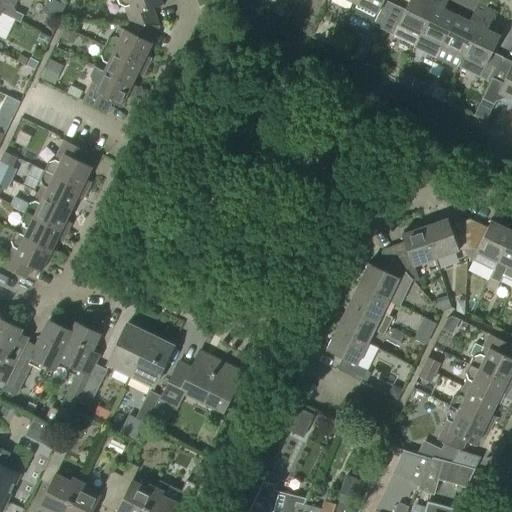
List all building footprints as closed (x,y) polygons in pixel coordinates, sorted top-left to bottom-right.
[(0,0),(0,12),(0,13),(5,2),(14,6),(17,0),(0,0)] [(117,0),(119,4),(124,6),(129,24),(158,25),(152,7),(162,4),(160,0),(117,0)] [(327,0),(326,3),(344,11),(347,3),(340,0),(327,0)] [(355,0),(354,4),(349,14),(381,30),(394,4),(385,0),(355,0)] [(381,30),(414,45),(436,0),(408,0),(404,9),(394,4),(381,30)] [(447,0),(436,0),(414,45),(413,47),(435,57),(456,15),(443,9),(447,0)] [(457,66),(462,57),(462,56),(485,8),(489,1),(487,0),(478,0),(468,21),(456,15),(435,57),(435,58),(456,69),(457,66)] [(494,73),(502,57),(491,52),(499,36),(486,29),(495,12),(485,8),(462,56),(462,57),(457,66),(479,77),(490,82),(494,73)] [(150,42),(158,25),(129,24),(126,30),(118,26),(113,36),(108,38),(104,46),(146,67),(150,57),(145,55),(151,43),(150,42)] [(77,33),(64,27),(59,37),(72,43),(77,33)] [(102,59),(98,68),(132,84),(137,73),(142,76),(146,67),(104,46),(100,55),(102,59)] [(505,98),(511,100),(511,61),(502,57),(494,73),(490,82),(482,98),(493,104),(494,102),(505,98)] [(38,62),(30,58),(26,65),(34,69),(38,62)] [(41,77),(51,82),(59,64),(49,60),(41,77)] [(132,84),(98,68),(94,66),(90,76),(92,81),(82,101),(106,112),(111,101),(121,106),(127,94),(132,96),(137,86),(132,84)] [(77,98),(81,91),(70,86),(67,93),(77,98)] [(7,96),(0,110),(12,115),(18,102),(7,96)] [(87,151),(63,140),(54,160),(48,162),(44,171),(86,191),(90,182),(85,179),(91,167),(81,162),(87,151)] [(0,159),(0,161),(11,168),(17,157),(4,151),(0,159)] [(407,163),(404,153),(394,156),(398,166),(407,163)] [(76,197),(81,200),(86,191),(44,171),(40,179),(41,184),(37,193),(71,209),(76,197)] [(71,223),(65,220),(71,209),(37,193),(33,202),(28,203),(24,211),(66,232),(71,223)] [(57,238),(62,241),(66,232),(24,211),(20,220),(21,224),(18,233),(52,249),(57,238)] [(458,250),(467,251),(469,219),(449,226),(447,218),(424,226),(435,260),(459,251),(458,250)] [(494,270),(511,231),(490,221),(487,227),(469,219),(467,251),(476,251),(472,260),(494,270)] [(403,241),(384,248),(412,280),(418,279),(414,267),(435,260),(424,226),(401,234),(403,241)] [(52,261),(57,251),(52,249),(18,233),(14,231),(10,240),(12,246),(3,266),(26,277),(31,267),(41,271),(47,259),(52,261)] [(511,231),(494,270),(490,277),(500,282),(503,275),(511,278),(511,231)] [(368,263),(357,285),(389,300),(389,299),(400,305),(412,280),(384,248),(375,266),(368,263)] [(383,313),(389,300),(357,285),(347,307),(388,327),(393,318),(383,313)] [(442,312),(451,308),(447,295),(435,299),(442,311),(442,312)] [(456,310),(463,314),(463,313),(464,305),(464,300),(456,300),(456,310)] [(347,307),(336,328),(368,344),(374,331),(383,336),(388,327),(347,307)] [(459,320),(452,317),(446,319),(442,328),(452,334),(459,320)] [(0,380),(6,383),(20,354),(25,342),(17,338),(21,329),(0,318),(0,380)] [(48,320),(29,359),(27,364),(31,366),(38,369),(41,364),(53,370),(53,368),(54,369),(58,360),(58,359),(71,332),(71,331),(48,320)] [(464,332),(468,324),(462,321),(458,329),(464,332)] [(75,322),(71,331),(71,332),(58,359),(58,360),(54,369),(53,368),(53,370),(55,371),(59,362),(68,366),(66,371),(74,375),(72,380),(85,387),(95,365),(101,354),(91,350),(99,334),(75,322)] [(105,366),(129,377),(149,335),(126,324),(105,366)] [(357,365),(368,344),(336,328),(326,350),(342,358),(336,369),(362,381),(367,370),(357,365)] [(398,342),(402,333),(393,329),(389,337),(398,342)] [(469,365),(511,385),(511,382),(511,374),(510,373),(511,369),(511,358),(507,356),(511,345),(489,334),(479,354),(473,356),(469,365)] [(173,346),(149,335),(129,377),(152,388),(173,346)] [(178,362),(158,403),(171,409),(173,410),(176,411),(184,395),(222,413),(242,371),(217,359),(215,362),(198,353),(191,368),(178,362)] [(4,388),(3,390),(16,396),(21,385),(31,366),(27,364),(29,359),(20,354),(6,383),(5,385),(4,388)] [(426,357),(422,366),(435,373),(440,363),(426,357)] [(81,394),(92,399),(106,370),(95,365),(85,387),(81,394)] [(467,379),(463,387),(496,403),(501,392),(506,394),(511,385),(469,365),(465,373),(467,379)] [(431,383),(435,373),(422,366),(417,376),(431,383)] [(85,387),(72,380),(70,385),(60,406),(73,412),(81,394),(85,387)] [(387,395),(398,400),(403,389),(394,385),(392,384),(391,385),(387,394),(387,395)] [(453,397),(449,405),(491,426),(495,417),(490,414),(496,403),(463,387),(459,395),(453,397)] [(145,425),(160,396),(149,390),(134,419),(145,425)] [(358,406),(354,404),(349,402),(345,409),(343,408),(337,421),(343,424),(349,427),(355,414),(358,406)] [(460,451),(461,451),(466,440),(475,445),(481,433),(486,435),(491,426),(449,405),(445,414),(447,420),(437,440),(460,451)] [(297,407),(286,429),(303,438),(314,415),(297,407)] [(52,429),(44,445),(53,450),(55,447),(59,437),(57,431),(52,429)] [(0,447),(0,511),(19,473),(4,465),(10,452),(0,447)] [(63,511),(80,480),(71,476),(70,480),(56,473),(66,453),(55,447),(53,450),(39,480),(49,485),(38,508),(46,511),(63,511)] [(431,459),(403,450),(392,474),(418,486),(431,459)] [(474,468),(451,462),(432,457),(431,459),(418,486),(416,490),(434,495),(438,480),(465,487),(474,468)] [(143,511),(156,487),(148,483),(146,486),(132,479),(138,467),(128,462),(121,476),(105,508),(112,511),(143,511)] [(88,484),(80,480),(63,511),(91,511),(96,504),(105,508),(121,476),(111,470),(99,494),(86,488),(88,484)] [(321,509),(319,511),(348,511),(353,499),(359,501),(365,482),(345,475),(339,493),(335,505),(323,501),(321,509)] [(164,491),(156,487),(143,511),(183,511),(197,485),(186,480),(176,501),(162,494),(164,491)] [(292,511),(295,502),(302,504),(305,499),(272,491),(274,484),(263,481),(248,511),(292,511)] [(453,511),(455,509),(427,501),(423,511),(453,511)] [(319,511),(321,509),(302,504),(295,502),(292,511),(319,511)] [(400,503),(396,505),(392,511),(405,511),(408,507),(400,503)]
